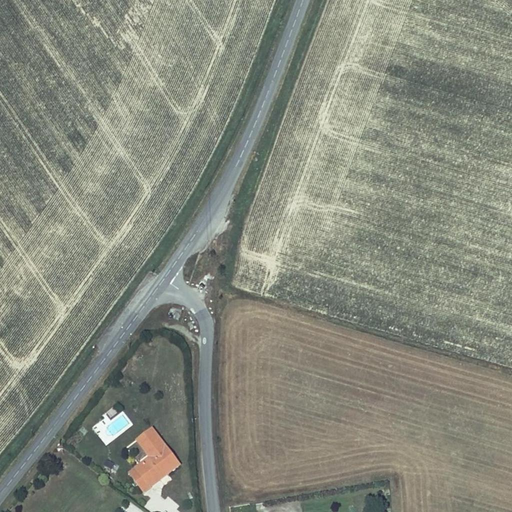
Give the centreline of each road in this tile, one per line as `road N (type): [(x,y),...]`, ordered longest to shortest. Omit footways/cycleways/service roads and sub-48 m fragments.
road 1 (tertiary): [(163,279),(235,167),(302,0)]
road 2 (tertiary): [(163,279),(0,494)]
road 3 (residential): [(214,511),(204,321),(183,290),(163,279)]
